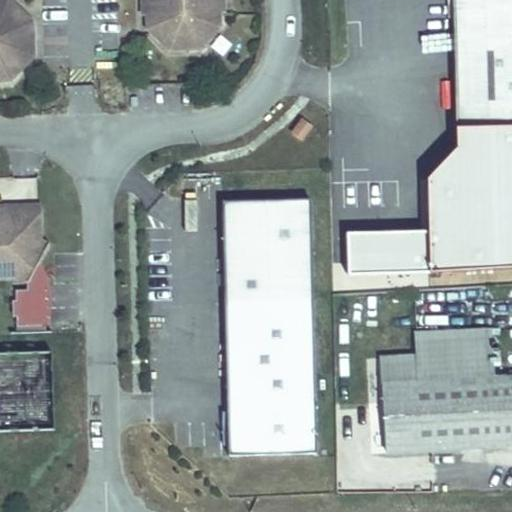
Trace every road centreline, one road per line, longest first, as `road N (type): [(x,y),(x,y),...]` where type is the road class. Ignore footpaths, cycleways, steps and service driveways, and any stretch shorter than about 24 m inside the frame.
road 1 (unclassified): [(95,131),(106,511)]
road 2 (unclassified): [(281,0),(275,60),(257,91),(228,114),(192,126),(95,131)]
road 3 (unknown): [(355,428),(366,456),(511,463)]
road 4 (unknown): [(257,91),(351,86),(386,93)]
